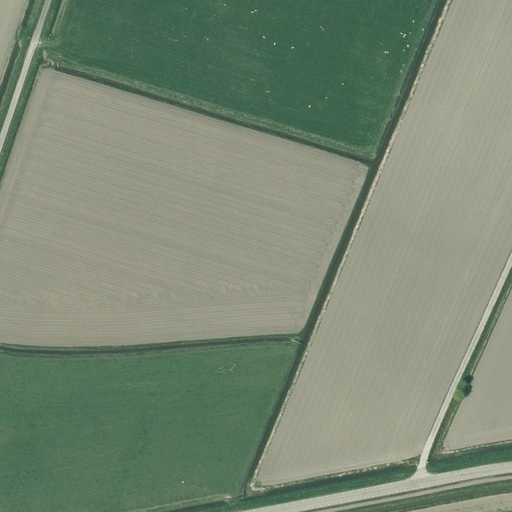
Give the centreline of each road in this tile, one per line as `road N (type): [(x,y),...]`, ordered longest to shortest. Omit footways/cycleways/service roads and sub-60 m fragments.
road 1 (unclassified): [(419,485),(423,459),(511,256)]
road 2 (tertiary): [(265,511),(419,485)]
road 3 (unclassified): [(0,142),(47,0)]
